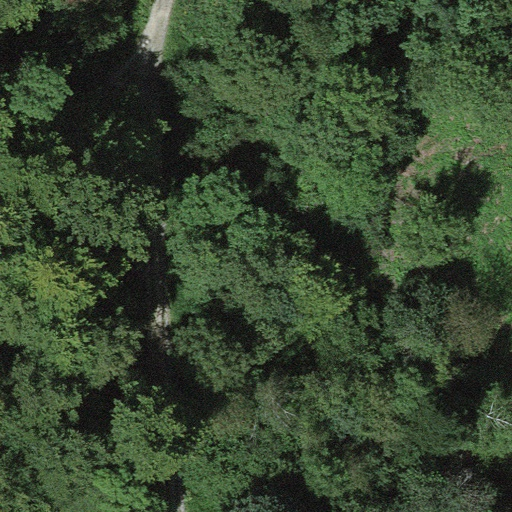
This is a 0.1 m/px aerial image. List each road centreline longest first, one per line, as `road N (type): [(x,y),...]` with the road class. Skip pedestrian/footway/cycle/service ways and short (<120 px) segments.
road 1 (track): [(162,0),(148,77),(152,233),(177,511)]
road 2 (track): [(0,156),(96,86),(148,77)]
